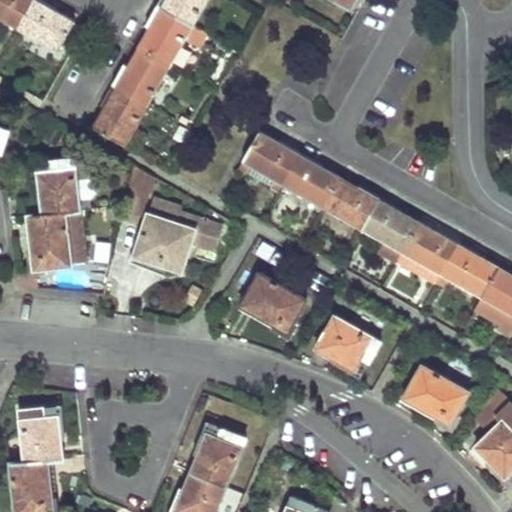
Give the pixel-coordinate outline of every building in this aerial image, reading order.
[(0,0),(0,17),(19,28),(34,1),(34,0),(0,0)] [(169,0),(164,10),(194,27),(208,0),(169,0)] [(331,0),(349,11),(354,0),(331,0)] [(55,13),(34,1),(19,28),(59,51),(76,22),(56,11),(55,13)] [(281,5),(252,55),(309,87),(337,37),(281,5)] [(149,30),(139,48),(171,66),(185,41),(200,49),(208,35),(194,27),(164,10),(152,31),(149,30)] [(171,66),(139,48),(129,66),(132,67),(119,90),(148,106),(171,66)] [(125,146),(148,106),(119,90),(107,111),(104,109),(93,128),(125,146)] [(0,153),(0,154),(8,131),(0,128),(0,153)] [(276,180),(284,185),(299,157),(278,146),(278,145),(279,144),(259,132),(243,162),(250,166),(276,180)] [(284,185),(323,207),(340,178),(322,168),(321,170),(318,168),(299,157),(284,185)] [(43,214),(66,211),(81,210),(76,159),(51,161),(52,171),(39,172),(43,214)] [(39,172),(52,171),(51,161),(38,163),(39,172)] [(238,170),(246,174),(250,166),(243,162),(238,170)] [(141,213),(153,178),(134,167),(125,205),(124,208),(141,213)] [(323,207),(363,230),(379,203),(359,191),(359,189),(340,178),(323,207)] [(284,185),(276,180),(271,187),(279,192),(284,185)] [(388,244),(403,253),(420,224),(401,214),(401,215),(398,213),(379,203),(363,230),(388,244)] [(81,210),(66,211),(72,264),(87,262),(81,210)] [(72,264),(66,211),(43,214),(30,215),(34,260),(45,258),(45,267),(72,264)] [(165,264),(174,266),(183,269),(192,240),(174,234),(177,223),(147,213),(132,260),(149,266),(152,259),(165,264)] [(196,229),(177,223),(174,234),(192,240),(196,229)] [(403,253),(443,276),(459,248),(438,237),(436,235),(437,233),(420,224),(403,253)] [(403,253),(388,244),(382,254),(398,263),(403,253)] [(469,290),(482,298),(499,268),(480,257),(479,259),(477,258),(459,248),(443,276),(452,281),(469,290)] [(398,263),(437,285),(443,276),(403,253),(398,263)] [(45,258),(34,260),(35,268),(45,267),(45,258)] [(152,259),(149,266),(163,270),(165,264),(152,259)] [(511,275),(499,268),(482,298),(511,314),(511,275)] [(283,318),(287,321),(291,323),(304,300),(258,274),(240,305),(278,326),(283,318)] [(38,277),(17,275),(19,285),(38,287),(38,277)] [(469,290),(452,281),(448,289),(464,298),(469,290)] [(352,369),(356,364),(359,358),(367,362),(379,341),(334,316),(316,349),(352,369)] [(287,321),(283,318),(278,326),(287,331),(291,323),(287,321)] [(356,364),(352,369),(360,374),(367,362),(359,358),(356,364)] [(442,417),(444,414),(446,410),(454,415),(468,391),(422,366),(404,397),(442,417)] [(511,471),(511,406),(495,388),(475,417),(490,432),(476,445),(507,476),(511,471)] [(57,416),(56,407),(44,408),(46,417),(57,416)] [(20,411),(26,462),(46,460),(62,458),(57,416),(46,417),(44,408),(20,411)] [(454,415),(446,410),(444,414),(442,417),(450,422),(454,415)] [(212,425),(209,433),(221,438),(225,430),(212,425)] [(221,438),(209,433),(193,474),(227,487),(246,439),(225,430),(221,438)] [(51,502),(49,481),(46,460),(26,462),(10,463),(16,511),(43,511),(42,504),(51,502)] [(216,511),(227,487),(193,474),(177,511),(216,511)] [(285,511),(311,511),(315,505),(292,496),(285,511)] [(52,511),(51,502),(42,504),(43,511),(52,511)]
